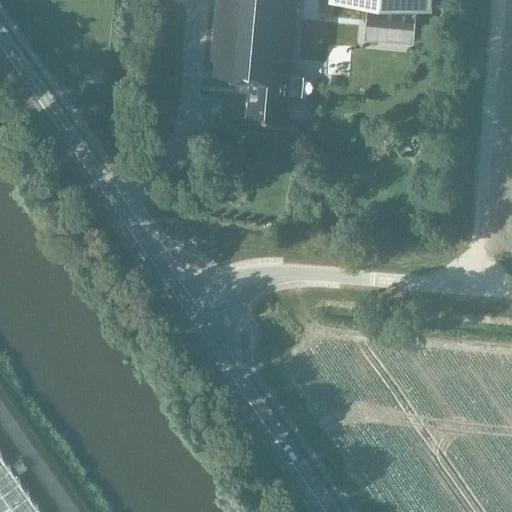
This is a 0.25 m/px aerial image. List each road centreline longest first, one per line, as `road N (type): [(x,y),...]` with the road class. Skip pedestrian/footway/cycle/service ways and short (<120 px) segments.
road 1 (primary): [(191,318),(0,46)]
road 2 (unclassified): [(511,294),(289,274),(249,283),(191,318)]
road 3 (primary): [(322,511),(191,318)]
